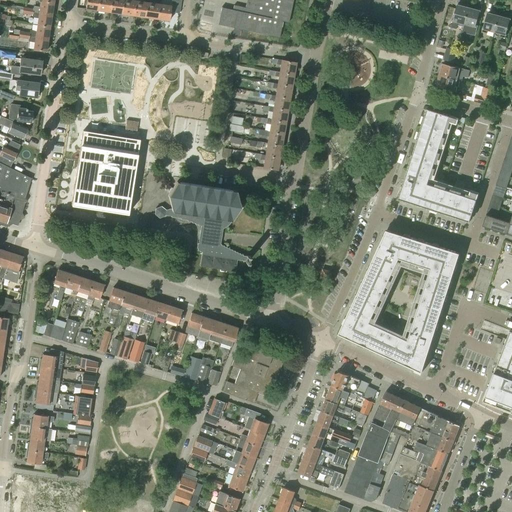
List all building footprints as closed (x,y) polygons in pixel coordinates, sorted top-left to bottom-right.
[(33,7),(33,8),(33,12),(51,15),(53,2),(40,0),(39,8),(33,7)] [(85,0),(85,9),(97,10),(98,0),(85,0)] [(98,0),(97,10),(109,12),(110,0),(98,0)] [(110,0),(109,12),(121,14),(122,0),(110,0)] [(133,0),(122,0),(121,14),(133,16),(135,0),(133,0)] [(135,0),(133,16),(145,17),(147,2),(135,0)] [(170,12),(179,13),(181,1),(171,0),(171,5),(159,4),(157,19),(169,21),(170,12)] [(246,0),(245,8),(233,5),(232,10),(222,8),(222,7),(221,7),(217,25),(218,25),(218,23),(233,26),(233,28),(233,27),(279,36),(278,38),(279,38),(282,21),(288,22),(287,22),(291,0),(246,0)] [(147,2),(145,17),(157,19),(159,4),(147,2)] [(464,23),(468,7),(463,5),(462,6),(457,5),(451,27),(456,29),(458,22),(464,23)] [(476,26),(475,26),(480,11),(474,9),(474,8),(468,7),(464,23),(462,31),(474,34),(476,26)] [(36,25),(49,27),(51,15),(33,12),(32,15),(32,16),(37,17),(36,25)] [(493,14),(487,13),(482,31),(487,32),(487,30),(494,31),(499,14),(493,13),(493,14)] [(505,37),(510,19),(504,17),(504,16),(499,14),(494,31),(501,33),(500,36),(505,37)] [(30,31),(29,32),(29,36),(47,39),(49,27),(36,25),(35,32),(30,31)] [(28,41),(34,42),(33,49),(46,51),(47,39),(29,36),(28,40),(28,41)] [(499,48),(505,50),(507,43),(500,41),(499,48)] [(447,48),(444,58),(453,60),(456,50),(447,48)] [(15,52),(0,50),(0,56),(14,59),(15,52)] [(475,67),(483,70),(488,53),(480,51),(475,67)] [(10,66),(9,73),(12,74),(19,75),(19,72),(40,75),(41,61),(20,58),(19,67),(10,66)] [(295,62),(277,59),(276,64),(280,65),(279,72),(293,74),(295,62)] [(440,69),(438,74),(456,79),(459,80),(461,81),(463,75),(467,77),(468,73),(469,70),(464,69),(442,63),(441,69),(440,69)] [(12,74),(9,73),(0,70),(0,77),(11,79),(12,74)] [(279,72),(275,71),(274,76),(278,77),(277,84),(291,86),(293,74),(279,72)] [(456,79),(438,74),(437,80),(438,81),(436,86),(456,91),(457,87),(458,87),(459,80),(456,79)] [(38,83),(16,80),(15,90),(19,91),(18,94),(36,97),(37,95),(38,96),(39,90),(38,89),(38,83)] [(291,86),(277,84),(273,83),(272,88),(276,89),(275,96),(289,98),(291,86)] [(474,101),(489,105),(493,90),(483,87),(481,96),(476,94),(474,101)] [(0,90),(0,96),(12,102),(14,96),(0,90)] [(237,91),(235,98),(246,100),(247,93),(237,91)] [(275,96),(271,95),(270,100),(274,101),(273,108),(287,110),(289,98),(275,96)] [(500,96),(498,106),(504,108),(506,102),(507,99),(507,98),(500,96)] [(21,124),(22,121),(30,122),(32,122),(32,116),(31,116),(32,111),(26,111),(26,109),(20,108),(21,106),(10,105),(8,118),(21,124)] [(268,112),(272,113),(271,120),(285,122),(287,110),(273,108),(269,107),(268,112)] [(398,198),(470,221),(479,193),(429,177),(447,121),(457,124),(458,118),(427,108),(398,198)] [(0,124),(10,128),(8,131),(22,138),(24,134),(25,134),(28,130),(27,129),(27,128),(0,116),(0,124)] [(241,125),(242,117),(232,116),(231,123),(241,125)] [(283,134),(285,122),(271,120),(267,119),(266,124),(270,125),(269,132),(283,134)] [(125,126),(125,129),(136,131),(137,126),(138,122),(126,120),(125,124),(125,126)] [(139,139),(82,130),(71,205),(128,214),(139,139)] [(283,134),(269,132),(267,143),(281,146),(283,134)] [(242,139),(230,136),(229,142),(240,145),(242,139)] [(0,162),(10,168),(16,152),(20,144),(11,141),(8,148),(2,146),(0,151),(0,150),(0,162)] [(265,155),(279,158),(281,146),(267,143),(265,155)] [(229,159),(228,161),(237,163),(239,151),(224,148),(222,158),(229,159)] [(279,158),(265,155),(261,155),(259,159),(264,160),(263,167),(277,170),(279,158)] [(0,221),(1,223),(3,222),(5,222),(6,222),(12,224),(19,220),(20,217),(25,202),(26,202),(28,194),(26,193),(31,178),(10,168),(0,162),(0,221)] [(227,225),(228,224),(229,221),(229,220),(231,220),(240,206),(236,191),(176,181),(168,195),(171,208),(165,210),(161,206),(155,208),(154,214),(159,218),(164,216),(165,215),(171,216),(171,217),(180,218),(180,219),(187,220),(187,221),(191,222),(191,223),(195,223),(195,224),(198,224),(197,225),(201,226),(198,243),(197,243),(196,248),(197,248),(197,250),(199,251),(199,252),(202,252),(199,266),(235,271),(237,260),(244,261),(245,263),(247,263),(248,261),(247,258),(249,256),(248,256),(247,256),(246,255),(246,256),(242,255),(239,254),(240,254),(237,253),(237,252),(234,252),(234,251),(231,250),(232,250),(228,249),(229,248),(226,248),(226,247),(223,247),(223,246),(220,245),(221,244),(219,244),(221,229),(222,228),(223,228),(223,227),(224,228),(224,227),(225,227),(225,226),(226,226),(226,225),(227,225)] [(511,232),(511,222),(510,222),(486,214),(482,225),(508,234),(508,233),(507,233),(508,231),(511,232)] [(379,245),(381,246),(376,257),(374,256),(338,333),(422,372),(459,253),(402,235),(402,236),(385,231),(379,245)] [(0,264),(1,265),(0,268),(0,277),(2,278),(10,253),(0,249),(0,264)] [(19,267),(22,256),(10,253),(2,278),(16,282),(20,268),(19,267)] [(57,269),(53,283),(59,285),(55,298),(61,300),(65,287),(69,272),(62,269),(62,271),(57,269)] [(328,280),(330,272),(322,269),(319,278),(328,280)] [(70,295),(74,296),(74,295),(76,290),(80,277),(76,276),(77,274),(69,272),(65,287),(72,289),(70,295)] [(86,299),(87,294),(92,279),(85,277),(85,278),(80,277),(76,290),(74,295),(86,299)] [(99,298),(103,284),(99,283),(99,282),(92,279),(87,294),(86,299),(84,305),(90,307),(94,296),(99,298)] [(117,289),(112,287),(106,306),(111,308),(106,323),(113,325),(125,290),(117,287),(117,289)] [(131,308),(135,295),(131,293),(132,292),(125,290),(113,325),(113,327),(118,328),(122,315),(123,315),(125,306),(131,308)] [(140,318),(147,297),(140,295),(140,296),(135,295),(131,308),(129,315),(140,318)] [(154,316),(158,302),(154,301),(155,299),(147,297),(140,318),(152,322),(154,316)] [(0,310),(9,312),(10,303),(0,301),(0,310)] [(165,319),(170,304),(163,302),(163,304),(158,302),(154,316),(165,319)] [(177,323),(182,310),(177,308),(178,307),(170,304),(165,319),(177,323)] [(198,330),(203,315),(196,313),(195,314),(191,313),(184,332),(191,334),(193,328),(198,330)] [(210,317),(203,315),(198,330),(196,338),(197,338),(198,339),(200,340),(203,341),(205,341),(206,341),(207,341),(208,340),(214,320),(210,319),(210,317)] [(64,329),(60,339),(72,343),(79,322),(67,319),(65,324),(64,329)] [(219,343),(226,322),(219,320),(218,322),(214,320),(208,340),(219,343)] [(233,325),(226,322),(219,343),(231,347),(237,328),(232,326),(233,325)] [(52,325),(46,323),(43,334),(48,336),(52,325)] [(64,329),(52,325),(48,336),(60,340),(64,329)] [(176,342),(179,332),(170,329),(167,339),(176,342)] [(502,349),(483,400),(511,411),(511,330),(510,329),(502,349)] [(111,332),(105,330),(98,350),(104,352),(111,332)] [(91,335),(79,331),(75,344),(87,347),(91,335)] [(179,332),(176,342),(175,345),(181,347),(186,335),(179,332)] [(116,356),(126,359),(133,339),(123,336),(116,356)] [(120,340),(114,338),(109,353),(116,355),(120,340)] [(286,352),(286,351),(264,343),(263,346),(250,342),(251,341),(250,341),(243,358),(235,355),(231,365),(239,369),(234,384),(226,381),(223,391),(254,403),(257,393),(268,397),(269,398),(273,387),(268,386),(270,381),(273,382),(285,351),(286,352)] [(129,360),(139,361),(141,347),(131,346),(129,360)] [(39,366),(61,369),(63,352),(50,348),(49,355),(42,354),(41,359),(40,358),(39,366)] [(147,365),(151,353),(143,351),(139,363),(147,365)] [(190,356),(183,377),(195,380),(195,379),(201,360),(190,356)] [(84,370),(96,372),(97,362),(86,358),(84,370)] [(210,367),(204,365),(199,380),(205,382),(210,367)] [(61,369),(39,366),(38,373),(39,374),(38,378),(59,381),(61,369)] [(207,383),(216,385),(220,373),(211,370),(207,383)] [(362,397),(362,396),(364,391),(356,388),(360,379),(355,377),(340,371),(336,373),(331,385),(357,395),(362,397)] [(81,384),(94,386),(95,377),(82,375),(81,384)] [(59,381),(38,378),(38,382),(36,382),(35,390),(57,393),(59,381)] [(368,383),(360,379),(356,388),(364,391),(367,386),(368,383)] [(82,385),(81,393),(93,394),(94,386),(82,385)] [(348,396),(355,399),(357,395),(331,385),(326,399),(344,406),(348,396)] [(377,390),(367,386),(364,391),(362,396),(372,400),(377,390)] [(35,402),(49,404),(55,405),(57,393),(35,390),(34,397),(36,398),(35,402)] [(367,431),(387,438),(391,431),(396,418),(397,418),(405,400),(385,391),(367,431)] [(76,396),(74,413),(89,415),(92,398),(76,396)] [(365,398),(360,411),(368,414),(373,401),(365,398)] [(219,418),(225,403),(214,399),(208,414),(217,417),(219,418)] [(344,406),(326,399),(322,409),(333,413),(335,409),(344,413),(345,411),(349,413),(349,414),(360,419),(362,413),(344,406)] [(396,418),(391,431),(400,434),(414,440),(417,441),(436,449),(436,448),(448,453),(453,441),(431,432),(413,425),(421,407),(405,400),(397,418),(396,418)] [(431,432),(453,441),(456,434),(459,425),(434,414),(421,407),(413,425),(431,432)] [(246,408),(243,415),(247,417),(243,427),(249,430),(263,435),(267,423),(258,420),(261,414),(246,408)] [(338,415),(333,413),(322,409),(317,421),(329,425),(331,421),(336,423),(338,415)] [(206,413),(203,420),(215,424),(217,417),(208,414),(206,413)] [(53,417),(33,414),(32,419),(31,418),(30,426),(45,428),(46,421),(52,422),(53,417)] [(77,415),(76,423),(89,425),(90,417),(77,415)] [(349,419),(338,415),(336,421),(336,423),(341,425),(342,423),(347,425),(349,419)] [(312,433),(324,438),(326,433),(331,435),(334,427),(329,425),(317,421),(312,433)] [(212,436),(214,429),(201,424),(198,431),(212,436)] [(51,429),(45,428),(30,426),(29,433),(30,434),(30,438),(43,440),(50,441),(51,429)] [(352,434),(334,427),(331,435),(349,441),(352,436),(352,434)] [(352,434),(352,436),(358,438),(361,431),(354,428),(352,434)] [(240,434),(239,439),(258,446),(263,435),(249,430),(246,436),(240,434)] [(382,451),(386,440),(387,438),(367,431),(358,455),(378,462),(382,451)] [(387,438),(386,440),(396,443),(400,434),(391,431),(387,438)] [(320,449),(324,438),(312,433),(308,444),(320,449)] [(77,435),(76,438),(72,438),(72,444),(76,445),(76,444),(87,446),(89,437),(77,435)] [(193,447),(205,452),(207,453),(212,441),(197,435),(193,447)] [(43,440),(30,438),(29,442),(27,442),(26,450),(42,452),(43,440)] [(239,439),(234,450),(237,451),(240,452),(254,457),(258,446),(239,439)] [(396,443),(386,440),(382,451),(383,451),(392,454),(396,443)] [(429,465),(441,470),(448,453),(436,448),(436,449),(417,441),(414,449),(419,451),(418,452),(404,447),(401,453),(429,465)] [(320,449),(308,444),(303,458),(315,463),(321,449),(320,449)] [(76,446),(74,453),(85,455),(86,448),(76,446)] [(189,458),(201,462),(205,452),(193,447),(189,458)] [(335,455),(347,459),(349,453),(338,449),(337,449),(335,454),(335,455)] [(47,459),(48,453),(42,452),(26,450),(25,457),(27,457),(26,462),(40,464),(41,458),(47,459)] [(232,457),(230,461),(231,461),(236,463),(250,469),(254,457),(240,452),(237,451),(234,450),(232,457)] [(388,464),(392,454),(383,451),(379,461),(388,464)] [(401,453),(393,473),(433,490),(436,483),(441,470),(429,465),(401,453)] [(331,461),(345,466),(347,459),(335,455),(335,454),(334,454),(332,459),(331,461)] [(370,483),(378,462),(358,455),(344,492),(371,501),(376,499),(380,487),(370,483)] [(77,469),(84,470),(85,458),(79,457),(77,469)] [(344,474),(315,463),(303,458),(298,472),(316,479),(319,472),(332,477),(329,485),(338,489),(344,474)] [(227,460),(225,464),(234,468),(232,475),(246,480),(250,469),(236,463),(236,464),(227,460)] [(185,467),(183,473),(194,477),(196,472),(185,467)] [(181,477),(177,489),(192,494),(198,497),(202,485),(196,483),(195,482),(196,478),(194,477),(183,473),(181,477)] [(424,511),(433,490),(393,473),(385,492),(386,493),(382,502),(405,511),(424,511)] [(232,475),(227,486),(241,491),(246,480),(232,475)] [(211,478),(209,483),(221,488),(222,483),(211,478)] [(284,487),(279,498),(295,504),(296,500),(295,499),(292,497),(295,491),(284,487)] [(177,489),(172,501),(173,501),(186,506),(187,506),(192,494),(177,489)] [(216,497),(222,499),(220,505),(234,510),(238,499),(219,491),(216,497)] [(19,492),(17,511),(27,511),(29,492),(19,492)] [(29,492),(27,511),(37,511),(38,493),(29,492)] [(38,493),(37,511),(47,511),(49,494),(38,493)] [(49,494),(47,511),(57,511),(59,494),(49,494)] [(59,494),(57,511),(68,511),(69,495),(59,494)] [(279,498),(275,510),(281,511),(293,511),(294,511),(293,509),(293,508),(295,504),(279,498)] [(183,511),(186,506),(173,501),(171,507),(169,511),(170,511),(183,511)] [(233,511),(234,510),(220,505),(215,503),(211,511),(233,511)]
